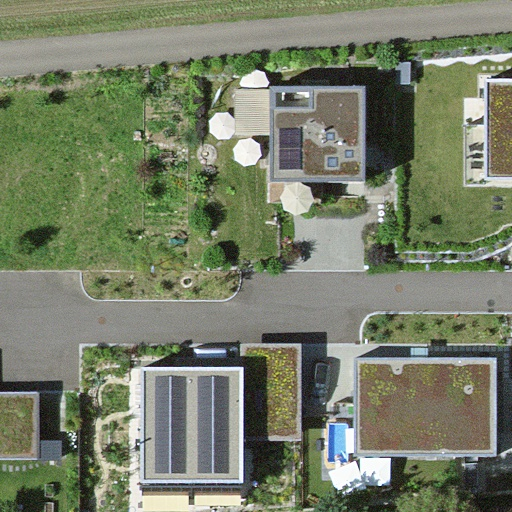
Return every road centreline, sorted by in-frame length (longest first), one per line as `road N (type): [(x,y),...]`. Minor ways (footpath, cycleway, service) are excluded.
road 1 (residential): [(511,20),(0,67)]
road 2 (residential): [(511,295),(0,311)]
